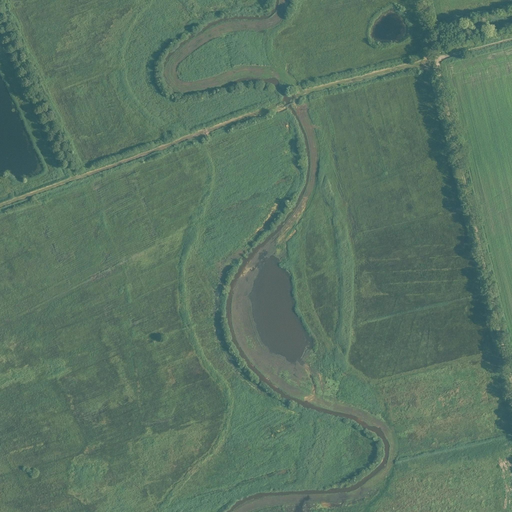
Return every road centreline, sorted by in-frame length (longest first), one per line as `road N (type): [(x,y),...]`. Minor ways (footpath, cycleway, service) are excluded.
road 1 (track): [(435,58),(511,376)]
road 2 (track): [(281,102),(74,179)]
road 3 (track): [(74,179),(0,20)]
road 4 (track): [(281,102),(435,58)]
